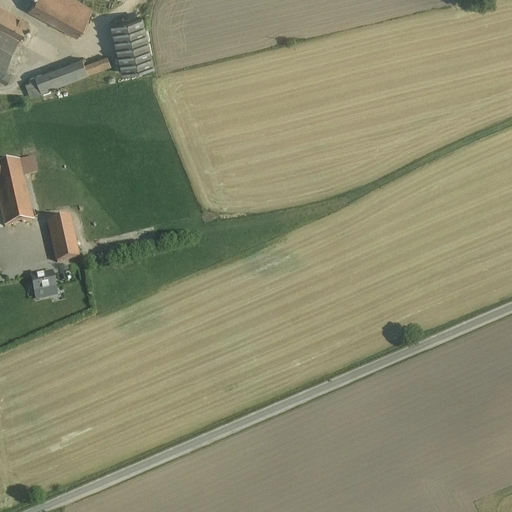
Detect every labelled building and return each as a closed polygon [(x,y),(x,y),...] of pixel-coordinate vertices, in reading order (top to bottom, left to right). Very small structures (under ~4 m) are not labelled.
[(32,0),(29,7),(79,36),(95,9),(79,0),(32,0)] [(0,24),(20,37),(29,22),(0,4),(0,24)] [(0,24),(0,41),(13,50),(20,37),(0,24)] [(0,71),(13,50),(0,41),(0,71)] [(89,63),(87,58),(31,77),(32,82),(28,84),(32,96),(115,68),(111,56),(89,63)] [(33,220),(20,161),(0,165),(0,210),(4,227),(33,220)] [(69,218),(47,223),(57,263),(79,258),(69,218)] [(57,296),(52,272),(31,277),(36,301),(57,296)]
